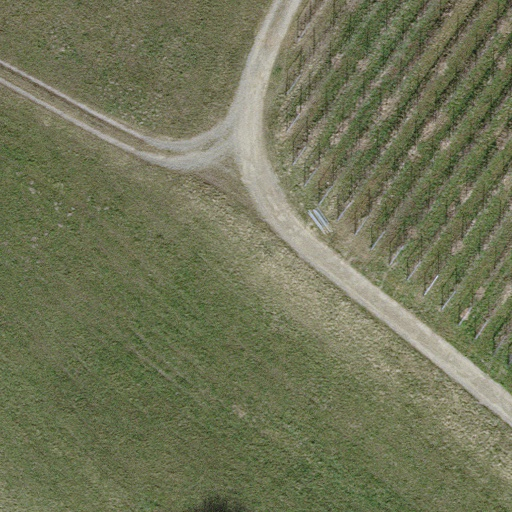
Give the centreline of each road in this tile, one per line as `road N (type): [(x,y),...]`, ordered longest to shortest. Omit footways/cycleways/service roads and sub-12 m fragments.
road 1 (track): [(511,423),(300,259),(234,190),(236,116),(295,0)]
road 2 (track): [(234,190),(0,74)]
